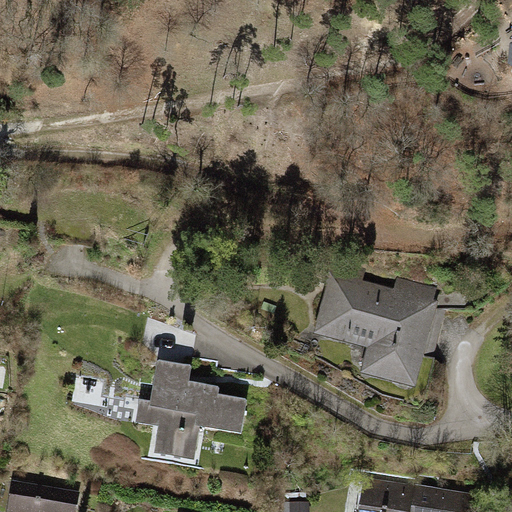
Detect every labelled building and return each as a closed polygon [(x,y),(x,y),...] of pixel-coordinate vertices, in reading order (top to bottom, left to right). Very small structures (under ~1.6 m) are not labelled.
[(399,292),(337,279),(323,341),(381,354),(376,376),(428,388),(449,293),(401,283),(399,292)] [(14,350),(0,347),(0,417),(2,418),(14,350)] [(206,372),(165,366),(156,428),(164,429),(160,456),(201,462),(206,427),(253,434),(256,407),(229,403),(230,392),(204,388),(206,372)] [(483,511),(485,498),(373,483),(369,511),(483,511)] [(82,511),(85,492),(20,484),(16,511),(82,511)]
